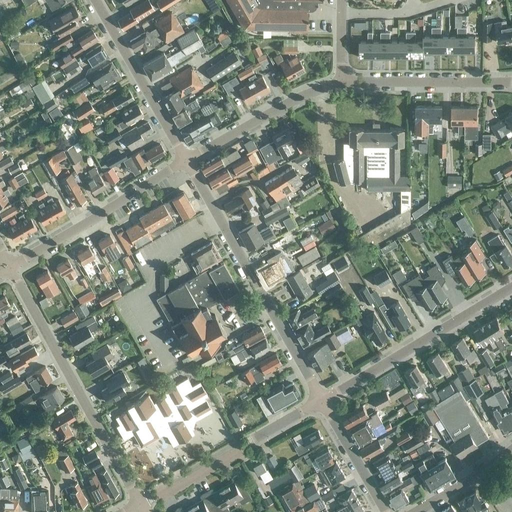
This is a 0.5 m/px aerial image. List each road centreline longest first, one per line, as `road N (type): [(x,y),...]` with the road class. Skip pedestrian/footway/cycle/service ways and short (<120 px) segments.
road 1 (residential): [(320,402),(183,161)]
road 2 (residential): [(139,504),(7,268)]
road 3 (residential): [(320,402),(511,287)]
road 4 (residential): [(139,504),(320,402)]
road 5 (residential): [(7,268),(183,161)]
road 6 (residential): [(183,161),(92,0)]
road 7 (residential): [(183,161),(281,105),(340,83)]
road 8 (residential): [(340,83),(511,81)]
road 9 (residential): [(384,511),(320,402)]
